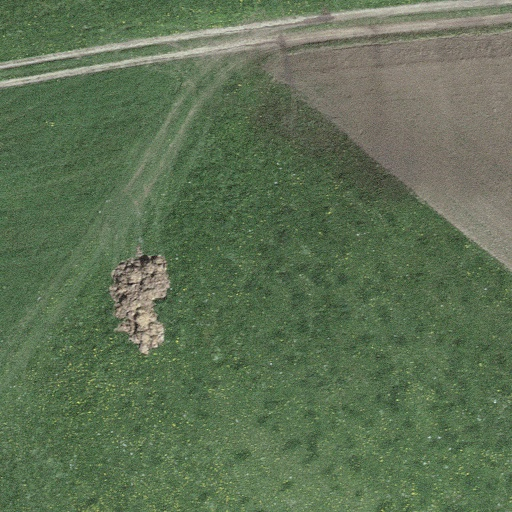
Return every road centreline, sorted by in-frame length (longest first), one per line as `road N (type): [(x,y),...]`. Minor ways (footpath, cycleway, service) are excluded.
road 1 (track): [(511,6),(0,75)]
road 2 (track): [(0,356),(211,41)]
